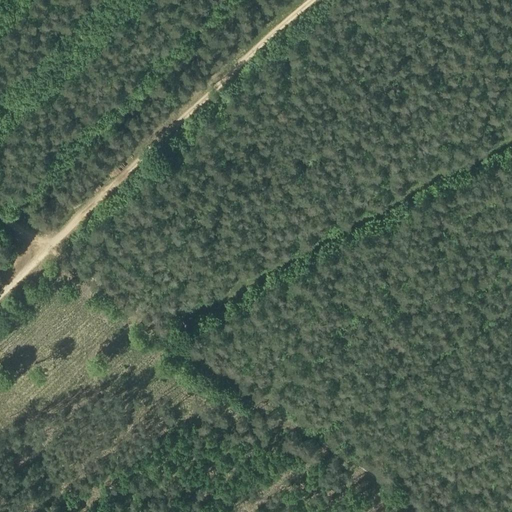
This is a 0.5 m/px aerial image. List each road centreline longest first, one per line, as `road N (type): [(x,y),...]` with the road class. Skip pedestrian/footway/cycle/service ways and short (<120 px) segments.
road 1 (track): [(419,511),(43,248)]
road 2 (track): [(43,248),(314,0)]
